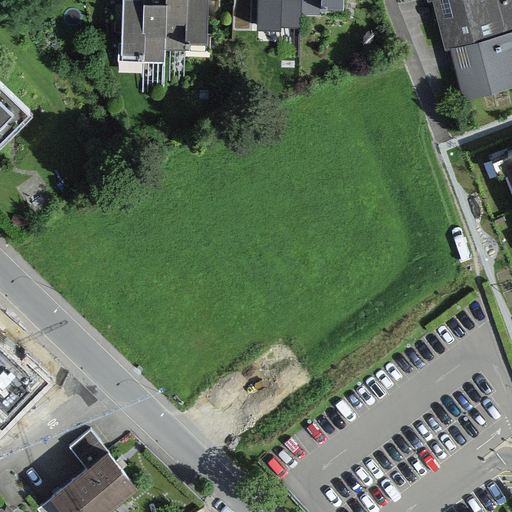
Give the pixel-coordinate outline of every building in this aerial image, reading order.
[(123,0),(122,55),(165,57),(165,50),(208,51),(208,0),(123,0)] [(259,0),(259,27),(302,28),(303,14),(345,15),(345,0),(259,0)] [(511,0),(422,0),(424,6),(436,3),(446,48),(458,45),(470,96),(511,86),(511,0)] [(0,146),(32,112),(0,82),(0,146)] [(511,149),(496,156),(511,194),(511,149)] [(0,337),(0,429),(1,431),(47,383),(0,337)] [(97,429),(71,449),(88,470),(48,502),(55,511),(103,511),(140,483),(97,429)]
